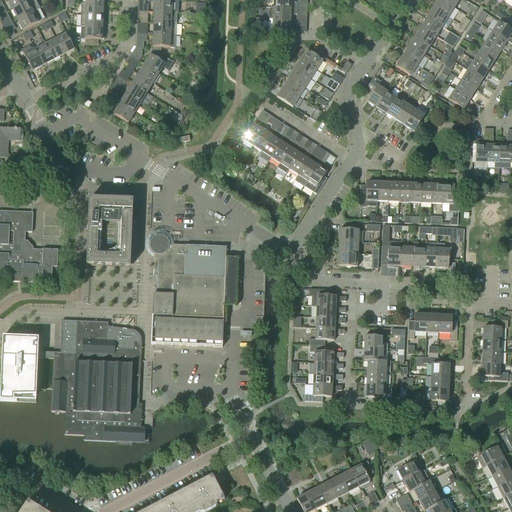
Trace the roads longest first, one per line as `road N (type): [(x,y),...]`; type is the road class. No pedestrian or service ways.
road 1 (residential): [(353,159),(259,98),(297,36),(317,36)]
road 2 (residential): [(106,511),(250,435)]
road 3 (residential): [(255,231),(139,160)]
